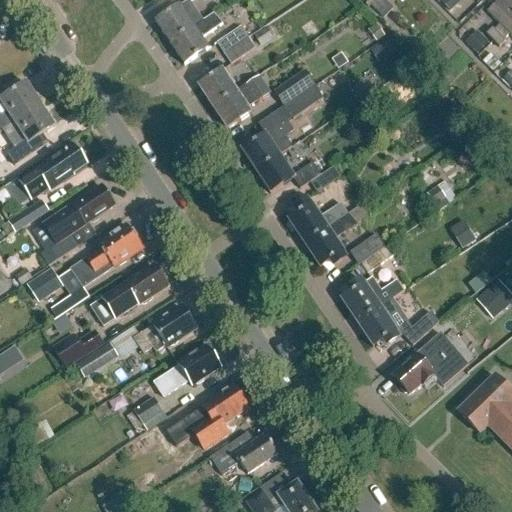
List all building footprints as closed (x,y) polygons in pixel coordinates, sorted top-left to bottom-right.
[(450,13),(463,0),(443,0),(440,3),(450,13)] [(494,45),(511,26),(511,0),(503,0),(489,15),(499,26),(500,28),(495,33),(494,32),(487,38),(494,45)] [(156,26),(171,47),(204,25),(190,4),(156,26)] [(202,42),(223,28),(214,18),(204,25),(171,47),(185,69),(209,53),(202,42)] [(511,39),(511,26),(494,45),(500,50),(506,44),(505,43),(510,37),(511,39)] [(377,27),(369,32),(377,44),(385,39),(377,27)] [(217,46),(225,57),(249,41),(241,30),(217,46)] [(261,48),(272,41),(266,31),(255,39),(261,48)] [(476,33),(465,45),(478,56),(489,45),(476,33)] [(232,68),(255,51),(249,41),(225,57),(232,68)] [(493,74),(500,67),(490,57),(483,64),(493,74)] [(351,66),(342,72),(350,83),(359,78),(351,66)] [(511,70),(503,80),(511,89),(511,70)] [(200,88),(214,110),(238,94),(223,72),(200,88)] [(284,109),(315,88),(305,73),(274,94),(284,109)] [(260,80),(238,94),(214,110),(228,131),(251,116),(248,109),(257,103),(258,104),(271,96),(260,80)] [(41,108),(27,86),(1,104),(9,117),(3,121),(6,126),(3,129),(5,132),(41,108)] [(293,121),(323,102),(315,89),(285,109),(293,121)] [(470,124),(454,104),(438,117),(455,137),(470,124)] [(42,137),(55,129),(41,108),(5,132),(6,135),(10,133),(14,139),(21,135),(27,144),(7,157),(15,168),(48,146),(42,137)] [(288,123),(242,153),(257,174),(280,158),(281,159),(293,151),(286,140),(295,134),(288,123)] [(83,165),(85,163),(79,153),(77,154),(74,151),(37,175),(38,176),(22,188),(31,201),(48,190),(50,193),(63,185),(64,180),(85,167),(83,165)] [(293,178),(281,159),(280,158),(257,174),(272,197),(294,182),(295,181),(293,178)] [(313,165),(293,178),(295,181),(294,182),(300,191),(321,177),(313,165)] [(319,198),(342,183),(334,172),(311,188),(319,198)] [(101,189),(41,228),(42,229),(33,235),(45,254),(50,250),(58,262),(58,263),(79,250),(72,239),(91,226),(94,226),(98,223),(99,221),(115,210),(113,207),(113,204),(111,200),(107,199),(101,190),(101,189)] [(435,209),(447,202),(439,190),(427,197),(435,209)] [(289,222),(304,245),(348,216),(342,207),(322,220),(312,206),(311,207),(308,201),(294,210),(298,215),(289,222)] [(16,236),(43,218),(35,207),(8,225),(16,236)] [(336,241),(356,228),(348,216),(304,245),(321,270),(330,264),(333,269),(346,260),(343,255),(345,254),(336,241)] [(127,263),(142,252),(141,250),(141,247),(137,241),(134,240),(127,230),(99,249),(101,253),(72,272),(84,291),(114,272),(117,270),(120,270),(126,266),(127,263)] [(470,234),(457,243),(462,252),(476,243),(470,234)] [(350,255),(359,267),(385,250),(377,237),(350,255)] [(397,256),(391,246),(361,267),(368,276),(397,256)] [(48,269),(58,262),(50,250),(45,254),(40,257),(48,269)] [(74,254),(54,266),(61,277),(81,265),(74,254)] [(91,312),(103,330),(115,323),(137,308),(138,310),(140,308),(144,308),(151,303),(152,300),(167,291),(165,289),(166,285),(163,279),(159,279),(154,270),(102,303),(103,304),(91,312)] [(21,289),(32,281),(26,271),(15,279),(21,289)] [(36,303),(60,287),(50,273),(27,288),(36,303)] [(342,302),(358,326),(382,310),(406,295),(398,284),(382,294),(374,281),(365,287),(361,281),(348,289),(352,295),(342,302)] [(511,303),(511,300),(499,284),(484,297),(499,315),(511,303)] [(52,309),(73,296),(68,288),(47,301),(52,309)] [(74,311),(68,302),(51,314),(56,322),(74,311)] [(398,334),(382,310),(358,326),(374,350),(384,344),(387,349),(400,340),(397,335),(398,334)] [(180,344),(195,334),(194,330),(192,325),(187,322),(181,312),(134,343),(144,358),(153,353),(156,357),(168,351),(169,352),(171,351),(176,350),(180,344)] [(412,351),(440,327),(430,316),(403,340),(412,351)] [(98,334),(96,336),(79,346),(79,347),(77,344),(73,337),(54,350),(68,371),(106,347),(98,334)] [(0,372),(2,376),(28,361),(19,347),(0,358),(0,372)] [(103,369),(119,358),(112,347),(77,369),(84,380),(103,368),(103,369)] [(442,365),(444,363),(441,359),(439,362),(428,349),(394,379),(402,389),(401,392),(406,397),(409,397),(411,399),(422,389),(423,390),(425,388),(428,388),(432,384),(432,381),(435,378),(433,376),(443,366),(442,365)] [(205,382),(221,371),(219,368),(220,365),(216,360),(213,359),(207,350),(178,369),(180,371),(155,388),(164,402),(189,386),(192,390),(196,387),(199,388),(204,384),(205,382)] [(511,453),(511,395),(495,379),(459,415),(481,437),(488,430),(511,453)] [(106,401),(98,388),(90,394),(98,406),(106,401)] [(232,422),(248,412),(246,409),(246,406),(243,400),(240,400),(233,391),(208,408),(209,410),(196,419),(204,432),(218,423),(222,430),(224,428),(226,429),(231,425),(232,422)] [(146,436),(167,422),(153,401),(133,414),(146,436)] [(32,451),(48,443),(40,426),(23,434),(32,451)] [(248,478),(278,458),(266,439),(236,458),(230,449),(210,461),(223,480),(240,468),(248,478)] [(250,497),(252,481),(238,479),(236,494),(250,497)] [(317,511),(313,505),(310,506),(297,487),(269,506),(263,496),(247,507),(249,511),(278,511),(283,509),(285,511),(317,511)]
